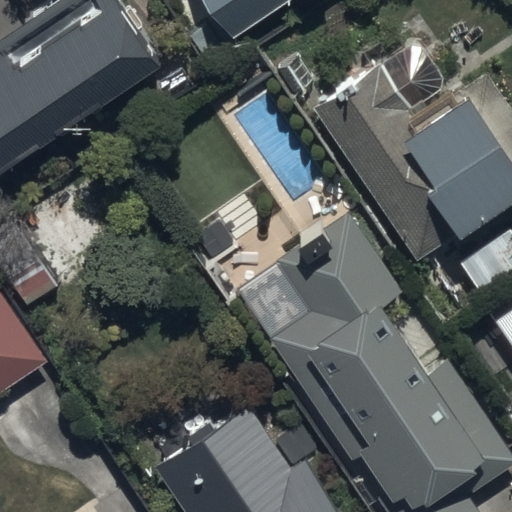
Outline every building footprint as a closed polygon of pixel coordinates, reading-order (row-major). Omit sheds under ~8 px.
[(116,0),(73,0),(0,48),(0,183),(166,73),(116,0)] [(205,0),(238,47),(307,0),(205,0)] [(386,75),(326,113),(421,264),(511,207),(511,150),(481,101),(425,136),(386,75)] [(511,455),(353,215),(236,291),(382,511),(479,511),(470,497),(511,469),(511,455)] [(511,222),(459,258),(482,293),(511,272),(511,222)] [(0,293),(0,388),(44,359),(0,293)] [(336,511),(266,407),(160,478),(182,511),(336,511)]
